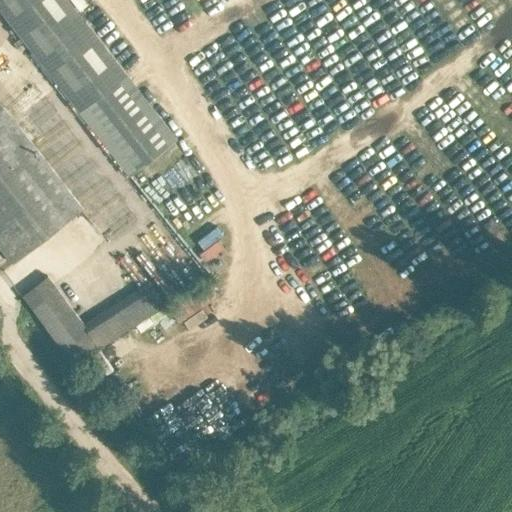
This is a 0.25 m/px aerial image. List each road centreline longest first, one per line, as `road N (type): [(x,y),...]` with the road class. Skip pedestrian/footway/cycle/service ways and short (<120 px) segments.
road 1 (track): [(0,327),(142,511)]
road 2 (track): [(95,295),(57,246),(0,287)]
